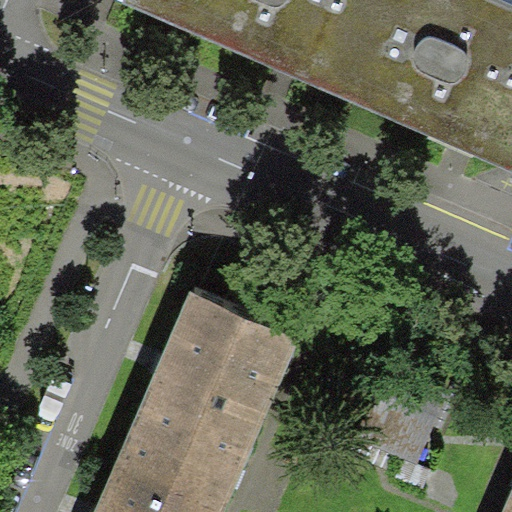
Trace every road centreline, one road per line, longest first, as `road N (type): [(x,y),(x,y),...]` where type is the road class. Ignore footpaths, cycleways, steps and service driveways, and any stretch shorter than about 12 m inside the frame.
road 1 (residential): [(35,511),(183,141)]
road 2 (secondary): [(183,141),(511,284)]
road 3 (secondary): [(0,62),(183,141)]
